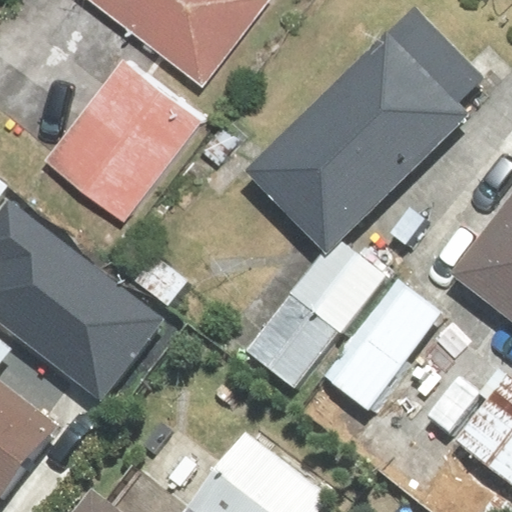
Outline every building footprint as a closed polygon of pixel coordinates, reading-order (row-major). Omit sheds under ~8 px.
[(113,0),(217,80),(279,0),(113,0)] [(405,37),(262,175),(341,257),(484,119),(405,37)] [(219,116),(139,54),(61,154),(141,216),(219,116)] [(0,250),(10,258),(0,270),(0,315),(116,404),(180,320),(24,200),(0,230),(0,250)] [(511,221),(466,280),(511,314),(511,221)] [(384,411),(449,323),(408,292),(342,381),(384,411)] [(0,372),(0,503),(10,511),(12,511),(76,432),(0,372)] [(511,377),(464,447),(511,480),(511,377)] [(132,511),(108,493),(93,511),(132,511)]
